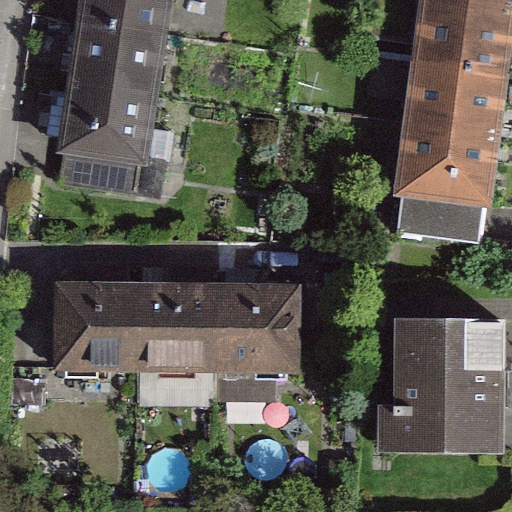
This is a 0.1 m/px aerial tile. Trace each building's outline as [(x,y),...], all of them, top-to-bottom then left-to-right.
[(193,0),(96,0),(93,23),(188,37),(193,0)] [(511,1),(498,0),(446,0),(439,60),(511,68),(511,1)] [(188,37),(93,23),(84,83),(179,98),(188,37)] [(511,68),(439,60),(432,122),(511,131),(511,68)] [(179,98),(84,83),(72,162),(181,178),(189,125),(175,123),(179,98)] [(511,131),(432,122),(424,186),(511,196),(511,131)] [(153,289),(67,287),(64,381),(150,383),(153,289)] [(223,291),(153,289),(150,383),(221,385),(223,291)] [(311,294),(223,291),(221,385),(308,388),(311,294)] [(511,324),(403,322),(399,458),(508,461),(511,324)]
